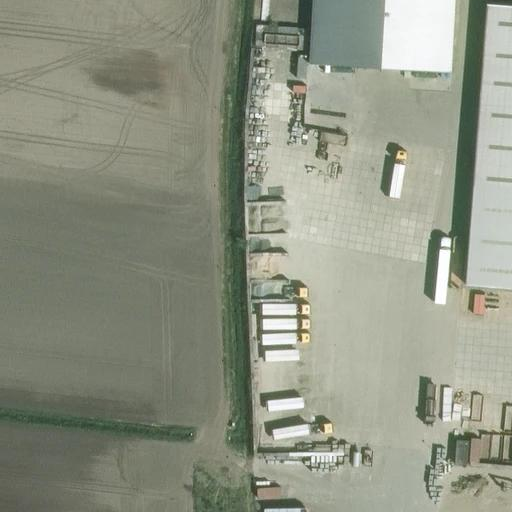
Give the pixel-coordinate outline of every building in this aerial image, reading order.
[(312,0),(309,65),(451,73),(454,0),(312,0)] [(511,289),(511,6),(487,5),(465,286),(511,289)] [(321,103),(319,113),(351,119),(353,109),(321,103)] [(273,129),(272,142),(286,143),(287,130),(273,129)] [(322,276),(321,294),(331,294),(332,276),(322,276)] [(494,456),(495,447),(472,445),(471,454),(494,456)]
